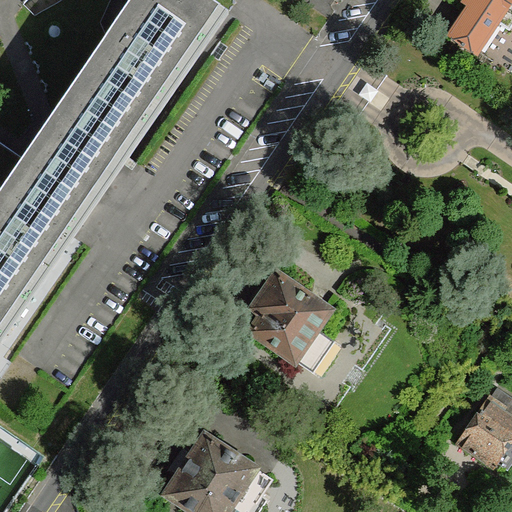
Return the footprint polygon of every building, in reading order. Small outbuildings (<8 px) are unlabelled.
[(134,0),(35,140),(22,158),(0,190),(0,342),(67,248),(219,33),(231,15),(208,0),(134,0)] [(511,10),(511,0),(458,0),(474,10),(453,40),(479,58),(511,10)] [(256,309),(263,317),(253,333),(311,369),(330,340),(319,331),(331,312),(278,276),(256,309)] [(511,398),(497,388),(459,443),(494,467),(511,442),(511,398)] [(227,511),(257,470),(207,437),(167,495),(192,511),(227,511)]
